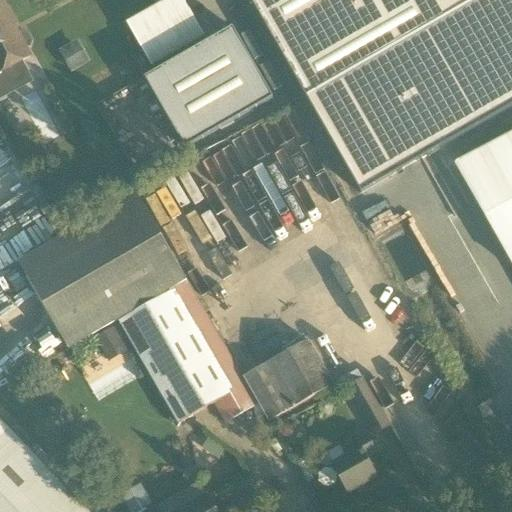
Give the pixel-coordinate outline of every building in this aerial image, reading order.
[(511,0),(250,0),(361,194),(511,107),(511,0)] [(0,74),(31,57),(26,49),(30,43),(26,35),(18,35),(14,27),(9,29),(0,13),(5,11),(0,1),(0,74)] [(144,79),(185,150),(273,99),(232,28),(144,79)] [(81,39),(62,48),(73,71),(92,62),(81,39)] [(511,133),(459,162),(460,163),(459,164),(511,265),(511,133)] [(132,194),(16,264),(68,349),(183,279),(132,194)] [(242,389),(246,386),(247,385),(243,378),(188,283),(119,322),(178,425),(214,405),(242,389)] [(294,348),(243,378),(247,385),(246,386),(269,423),(333,386),(307,341),(294,348)] [(387,426),(360,379),(361,379),(357,371),(337,382),(342,390),(346,387),(372,434),(387,426)] [(0,511),(86,511),(0,422),(0,511)] [(376,478),(365,459),(376,453),(366,436),(343,450),(346,456),(332,465),(349,494),(376,478)] [(215,511),(207,497),(180,511),(159,511),(157,507),(148,511),(215,511)]
